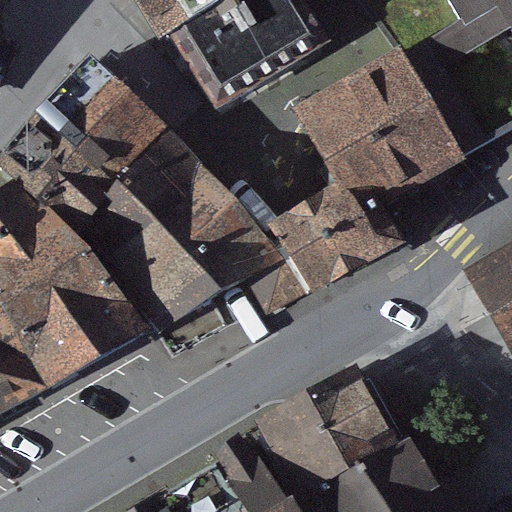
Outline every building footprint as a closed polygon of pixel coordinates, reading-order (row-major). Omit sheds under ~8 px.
[(130,0),(171,68),(194,54),(237,126),(330,71),(288,0),(130,0)] [(459,23),(445,0),(374,0),(371,2),(407,55),(459,23)] [(511,0),(445,0),(459,23),(476,53),(511,32),(511,0)] [(352,198),(365,223),(471,166),(407,55),(296,124),(352,198)] [(269,241),(96,65),(19,152),(61,207),(164,340),(286,275),(269,241)] [(286,275),(304,308),(344,288),(387,265),(365,223),(352,198),(302,224),(269,241),(286,275)] [(0,308),(54,399),(164,340),(61,207),(35,224),(16,200),(0,211),(0,308)] [(511,251),(455,286),(510,378),(511,376),(511,251)] [(0,427),(54,399),(0,308),(0,427)] [(367,375),(256,439),(298,511),(465,511),(414,451),(367,375)] [(140,511),(298,511),(256,439),(140,511)]
